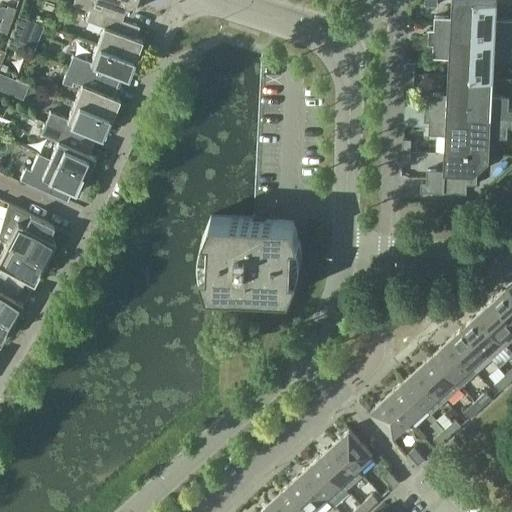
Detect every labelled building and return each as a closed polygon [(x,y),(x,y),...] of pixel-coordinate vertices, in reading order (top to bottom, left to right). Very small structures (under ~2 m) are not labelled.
[(132,12),(136,0),(73,0),(73,4),(90,9),(90,8),(122,19),(126,9),(132,12)] [(430,29),(429,37),(473,39),(475,0),(452,0),(452,17),(435,17),(435,29),(430,29)] [(475,0),(473,39),(511,41),(511,20),(497,19),(498,0),(494,0),(475,0)] [(3,18),(12,21),(16,9),(8,5),(3,18)] [(103,26),(97,44),(135,58),(142,39),(135,37),(139,26),(122,20),(122,19),(90,8),(90,9),(86,20),(103,26)] [(21,16),(11,41),(32,50),(43,25),(21,16)] [(0,30),(7,33),(12,21),(3,18),(0,26),(0,30)] [(450,58),(449,77),(471,78),(473,39),(429,37),(429,44),(434,44),(434,57),(450,58)] [(511,41),(473,39),(471,78),(494,79),(495,60),(511,61),(511,48),(511,41)] [(128,77),(135,58),(97,44),(90,61),(73,54),(68,66),(117,84),(121,74),(128,77)] [(415,62),(408,62),(407,75),(415,75),(415,62)] [(113,95),(117,84),(68,66),(62,81),(62,82),(71,85),(73,81),(81,84),(74,101),(112,116),(119,98),(113,95)] [(0,72),(0,87),(23,97),(28,84),(0,72)] [(414,86),(415,75),(407,75),(406,86),(414,86)] [(469,116),(471,78),(449,77),(448,94),(431,93),(431,106),(426,106),(425,114),(469,116)] [(494,79),(471,78),(469,116),(511,117),(511,109),(509,110),(510,97),(493,96),(494,79)] [(112,116),(74,101),(67,118),(50,111),(46,122),(93,142),(98,132),(104,135),(112,116)] [(467,154),(469,116),(425,114),(425,121),(430,121),(430,134),(446,135),(445,153),(467,154)] [(511,117),(469,116),(467,154),(490,155),(491,137),(508,137),(508,125),(511,124),(511,117)] [(89,153),(93,142),(46,122),(41,133),(58,140),(50,157),(87,173),(95,156),(89,153)] [(404,138),(403,151),(411,151),(412,139),(404,138)] [(411,163),(411,151),(403,151),(403,162),(411,163)] [(79,192),(87,173),(50,157),(38,152),(31,169),(26,166),(20,178),(67,200),(72,189),(79,192)] [(490,155),(467,154),(445,153),(445,171),(428,170),(427,183),(422,182),(421,191),(467,193),(467,184),(477,184),(478,171),(490,160),(490,155)] [(0,237),(6,241),(7,241),(45,260),(55,240),(48,236),(53,225),(8,202),(7,206),(0,229),(0,237)] [(201,267),(202,271),(208,291),(290,295),(298,275),(300,271),(301,268),(301,264),(302,260),(302,256),(302,252),(302,249),(301,245),(300,241),(294,221),(250,219),(212,217),(204,237),(202,240),(201,244),(201,248),(200,252),(200,255),(200,259),(200,263),(201,267)] [(0,276),(21,288),(26,278),(34,282),(45,260),(7,241),(6,241),(0,253),(0,276)] [(0,276),(0,315),(11,322),(23,302),(15,298),(21,288),(0,276)] [(493,298),(511,319),(511,289),(508,285),(493,298)] [(507,345),(511,339),(511,319),(493,298),(478,312),(507,345)] [(462,326),(491,358),(507,345),(478,312),(462,326)] [(0,315),(0,341),(11,322),(0,315)] [(476,372),(491,358),(462,326),(447,340),(471,366),(476,372)] [(471,366),(447,340),(432,353),(456,380),(471,366)] [(456,380),(432,353),(417,367),(446,400),(462,386),(456,380)] [(446,400),(417,367),(402,381),(426,407),(432,413),(446,400)] [(501,390),(511,380),(506,374),(495,384),(501,390)] [(426,407),(402,381),(387,394),(411,421),(426,407)] [(492,398),(486,391),(476,401),(481,408),(492,398)] [(411,421),(387,394),(370,409),(394,436),(411,421)] [(470,418),(481,408),(476,401),(465,412),(470,418)] [(462,425),(456,419),(445,429),(451,435),(462,425)] [(432,425),(440,434),(445,429),(437,420),(432,425)] [(357,468),(373,454),(350,429),(334,443),(357,468)] [(440,445),(451,435),(445,429),(434,439),(440,445)] [(334,443),(319,457),(348,488),(363,474),(357,468),(334,443)] [(425,458),(415,447),(409,453),(419,464),(425,458)] [(319,457),(304,471),(327,496),(327,495),(333,502),(348,488),(319,457)] [(400,481),(390,470),(384,476),(394,487),(400,481)] [(312,509),(327,496),(304,471),(289,484),(312,509)] [(314,511),(312,509),(289,484),(274,498),(286,511),(314,511)] [(379,500),(373,494),(362,504),(368,511),(379,500)] [(259,511),(286,511),(274,498),(259,511)]
